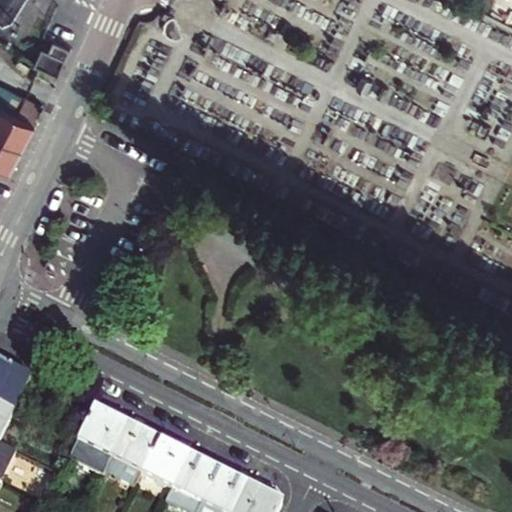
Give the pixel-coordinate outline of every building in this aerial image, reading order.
[(184,36),(176,18),(170,20),(166,26),(169,35),(176,39),(184,36)] [(51,36),(38,63),(61,74),(73,47),(66,43),(68,39),(61,36),(59,40),(56,38),(51,36)] [(0,102),(20,112),(28,95),(0,81),(0,102)] [(28,95),(20,112),(39,122),(47,105),(28,95)] [(0,163),(14,171),(39,122),(20,112),(0,102),(0,163)] [(0,407),(15,415),(31,381),(0,365),(0,407)] [(0,443),(15,415),(0,407),(0,443)] [(79,445),(113,462),(129,430),(95,413),(79,445)] [(144,478),(161,445),(129,430),(113,462),(108,473),(139,489),(144,478)] [(144,478),(175,493),(191,460),(161,445),(144,478)] [(201,511),(221,475),(191,460),(175,493),(168,506),(180,511),(201,511)] [(201,511),(239,511),(251,490),(221,475),(201,511)] [(46,477),(42,486),(51,490),(55,482),(46,477)] [(251,490),(239,511),(281,511),(285,506),(251,490)]
